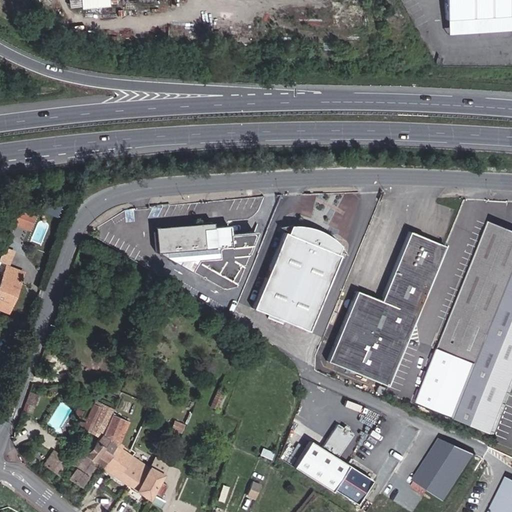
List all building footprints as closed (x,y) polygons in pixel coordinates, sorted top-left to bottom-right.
[(511,0),(437,0),(439,25),(511,20),(511,0)] [(14,228),(28,234),(31,226),(18,220),(14,228)] [(511,398),(511,231),(496,224),(444,348),(483,365),(460,420),(497,437),(511,398)] [(282,228),(287,232),(256,307),(311,331),(342,253),(348,256),(342,245),(328,234),(313,226),(295,225),(282,228)] [(230,226),(156,231),(159,252),(232,247),(230,226)] [(446,247),(411,232),(384,301),(360,292),(331,361),(390,385),(446,247)] [(0,262),(6,265),(11,253),(0,248),(0,262)] [(18,281),(13,279),(16,272),(4,267),(0,277),(0,305),(7,308),(11,298),(8,297),(10,291),(13,292),(18,281)] [(211,406),(219,409),(226,392),(219,388),(211,406)] [(116,446),(106,439),(114,418),(110,416),(112,411),(99,404),(96,411),(91,408),(85,421),(80,418),(76,427),(98,437),(93,444),(73,470),(86,481),(96,467),(99,470),(116,446)] [(128,490),(138,477),(128,468),(133,461),(123,453),(125,450),(119,445),(127,424),(114,418),(106,439),(116,446),(99,470),(128,490)] [(325,455),(340,465),(356,441),(340,431),(325,455)] [(451,501),(477,455),(443,435),(414,487),(417,489),(420,484),(451,501)] [(65,465),(73,470),(93,444),(85,438),(65,465)] [(352,475),(310,447),(293,473),(331,498),(333,496),(336,498),(352,475)] [(42,465),(54,474),(62,464),(50,455),(42,465)] [(260,462),(270,467),(273,460),(263,455),(260,462)] [(128,490),(147,503),(162,479),(147,468),(145,470),(133,461),(128,468),(138,477),(128,490)] [(65,480),(79,490),(86,481),(73,470),(65,480)] [(371,487),(352,475),(336,498),(356,511),(371,487)] [(511,511),(511,484),(497,511),(511,511)] [(245,504),(253,507),(258,495),(250,491),(245,504)] [(152,509),(156,511),(163,511),(166,507),(156,502),(152,509)]
